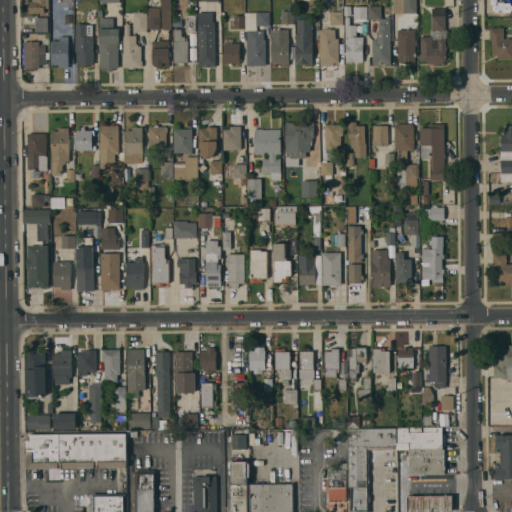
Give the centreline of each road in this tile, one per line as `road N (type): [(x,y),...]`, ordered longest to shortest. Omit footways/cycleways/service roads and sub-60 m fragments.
road 1 (residential): [(511,313),(0,318)]
road 2 (residential): [(474,0),(476,511)]
road 3 (residential): [(511,93),(6,99)]
road 4 (primary): [(9,318),(6,99)]
road 5 (primary): [(11,511),(9,318)]
